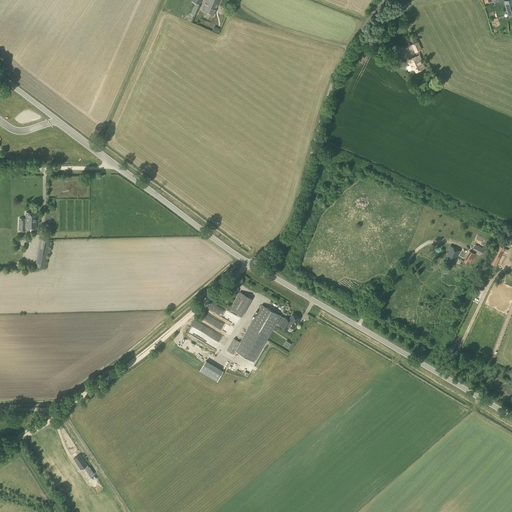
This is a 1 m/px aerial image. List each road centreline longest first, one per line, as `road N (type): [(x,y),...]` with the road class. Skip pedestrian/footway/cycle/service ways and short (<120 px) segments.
road 1 (unclassified): [(250,263),(0,76)]
road 2 (unclassified): [(511,416),(250,263)]
road 3 (unclassified): [(250,263),(289,225),(334,79),(381,0)]
road 4 (track): [(55,417),(133,364),(250,263)]
road 5 (track): [(442,376),(505,268)]
